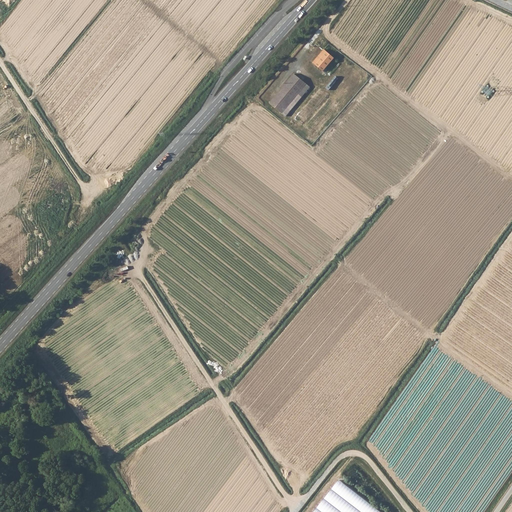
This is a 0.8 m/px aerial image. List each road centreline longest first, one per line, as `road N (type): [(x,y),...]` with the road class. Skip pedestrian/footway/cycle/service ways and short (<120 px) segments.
road 1 (track): [(298,507),(142,276),(138,255),(152,222),(242,115),(266,115),(316,146),(377,77)]
road 2 (secondary): [(0,347),(311,0)]
road 3 (track): [(324,27),(511,180)]
road 4 (track): [(511,237),(440,343),(511,394)]
road 5 (track): [(88,192),(0,59)]
road 6 (track): [(346,0),(262,98)]
